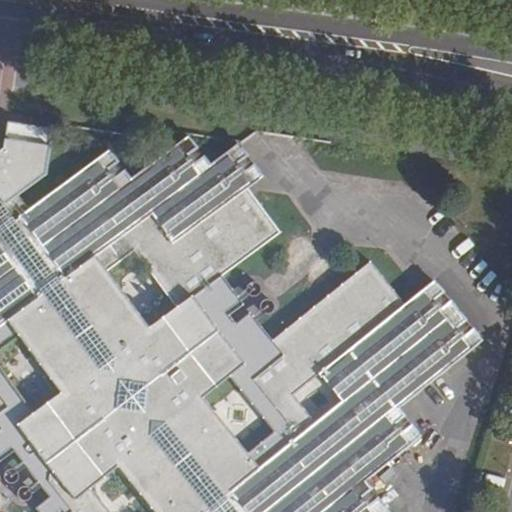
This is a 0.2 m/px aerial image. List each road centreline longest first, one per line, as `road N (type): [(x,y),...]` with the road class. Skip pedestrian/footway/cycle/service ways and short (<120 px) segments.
road 1 (tertiary): [(0,6),(511,92)]
road 2 (unknown): [(433,511),(489,385),(491,316),(460,266),(417,227),(300,190),(266,157)]
road 3 (tertiary): [(511,53),(151,0)]
